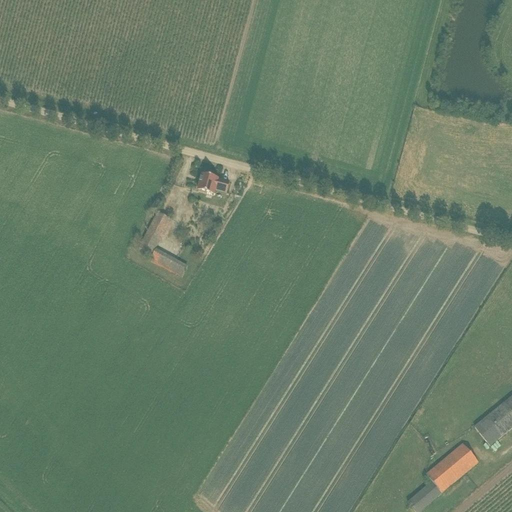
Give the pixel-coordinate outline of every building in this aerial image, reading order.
[(227,194),(229,184),(218,181),(203,176),(198,192),(214,196),(215,190),(227,194)] [(152,256),(155,251),(171,220),(158,213),(139,249),(152,256)] [(151,261),(182,278),(188,267),(157,250),(151,261)] [(490,447),(511,429),(511,397),(475,428),(490,447)] [(408,504),(414,511),(421,511),(478,464),(463,446),(426,476),(432,483),(408,504)]
